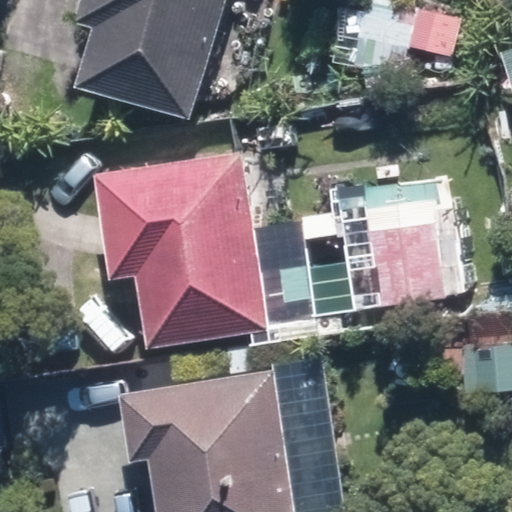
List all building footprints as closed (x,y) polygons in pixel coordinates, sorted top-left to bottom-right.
[(98,85),(207,118),(242,0),(105,0),(99,18),(117,24),(98,85)] [(479,1),(475,0),(419,0),(407,51),(463,65),(479,1)] [(511,49),(502,53),(511,88),(511,49)] [(159,271),(170,343),(284,327),(259,149),(121,169),(135,275),(159,271)] [(382,227),(389,304),(457,296),(449,221),(382,227)] [(511,391),(511,304),(460,307),(463,393),(511,391)] [(172,454),(180,511),(361,511),(337,352),(288,360),(290,366),(144,389),(155,457),(172,454)]
